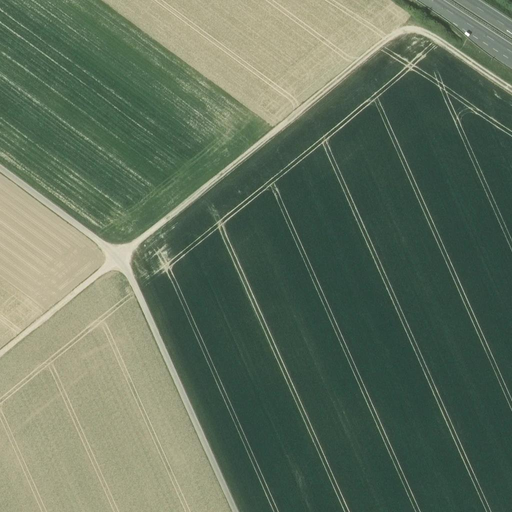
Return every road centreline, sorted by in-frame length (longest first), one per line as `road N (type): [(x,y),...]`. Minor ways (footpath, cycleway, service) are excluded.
road 1 (track): [(235,511),(123,258),(0,357)]
road 2 (track): [(0,164),(123,258),(293,119)]
road 3 (track): [(511,90),(410,25),(293,119)]
